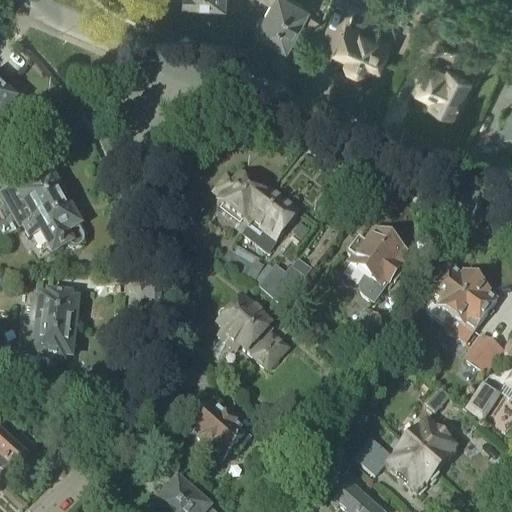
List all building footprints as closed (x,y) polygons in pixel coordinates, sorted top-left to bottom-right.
[(263,0),(270,4),(256,30),(285,46),(306,8),(292,0),(263,0)] [(374,71),(386,45),(363,34),(371,17),(363,13),(369,0),(333,0),(355,10),(348,28),(336,54),(345,58),(343,62),(346,68),(355,73),(362,70),(363,67),(367,68),(374,71)] [(426,32),(445,41),(460,12),(440,3),(426,32)] [(441,112),(444,106),(458,113),(474,79),(462,73),(469,60),(454,52),(453,53),(440,47),(433,59),(431,58),(415,90),(430,97),(429,99),(433,101),(430,107),(441,112)] [(511,143),(511,80),(505,94),(511,97),(511,112),(501,134),(505,139),(507,141),(511,143)] [(3,95),(0,91),(0,136),(3,139),(15,125),(8,118),(17,108),(16,107),(16,100),(10,95),(3,95)] [(269,203),(264,200),(237,179),(234,184),(226,178),(212,196),(220,202),(216,207),(248,231),(269,203)] [(65,208),(51,182),(45,186),(44,183),(25,194),(26,197),(20,200),(20,201),(13,206),(18,214),(13,216),(10,219),(9,224),(10,229),(14,232),(18,233),(21,232),(21,233),(65,208)] [(269,203),(248,231),(242,238),(267,257),(298,217),(268,194),(264,200),(269,203)] [(83,242),(82,240),(77,231),(78,231),(65,208),(21,233),(28,245),(40,237),(47,249),(52,257),(68,248),(70,251),(71,252),(73,252),(75,253),(77,252),(79,252),(81,250),(82,248),(83,246),(83,244),(83,242)] [(376,240),(373,237),(364,248),(358,243),(348,257),(354,262),(349,268),(364,279),(360,285),(358,290),(358,294),(360,299),(363,302),(373,309),(385,292),(384,291),(388,286),(389,287),(400,271),(399,271),(402,267),(399,265),(403,259),(386,246),(386,242),(380,238),(376,240)] [(253,265),(257,268),(260,264),(237,251),(233,258),(252,268),(253,265)] [(252,268),(233,258),(228,255),(217,269),(244,282),(252,268)] [(252,288),(261,273),(262,270),(257,268),(253,265),(252,268),(244,282),(243,283),(252,288)] [(274,271),(258,293),(282,311),(304,282),(290,272),(285,278),(274,271)] [(442,332),(444,330),(444,329),(477,284),(469,278),(465,279),(463,277),(461,280),(452,274),(428,306),(421,316),(442,332)] [(444,329),(444,330),(466,346),(472,338),(495,305),(488,299),(489,297),(488,296),(488,292),(477,284),(444,329)] [(35,331),(72,335),(72,332),(74,330),(75,323),(73,321),(75,307),(68,307),(68,302),(46,300),(45,304),(29,302),(28,313),(26,330),(35,331)] [(270,329),(240,302),(226,318),(223,316),(220,316),(217,320),(217,323),(220,325),(216,329),(246,356),(251,360),(248,362),(267,379),(288,355),(271,341),(265,335),(270,329)] [(354,336),(368,346),(383,327),(369,316),(354,336)] [(69,364),(70,350),(72,347),(73,340),(72,338),(72,335),(35,331),(26,330),(19,329),(16,358),(39,360),(39,364),(61,367),(62,363),(69,364)] [(499,361),(502,356),(479,340),(462,364),(484,381),(499,361)] [(507,366),(511,357),(511,345),(510,345),(502,356),(499,361),(507,366)] [(361,356),(351,349),(342,361),(352,368),(361,356)] [(414,371),(423,360),(415,354),(406,365),(414,371)] [(414,371),(421,377),(430,367),(423,360),(414,371)] [(482,425),(499,399),(483,388),(465,414),(482,425)] [(440,394),(425,410),(434,418),(440,411),(449,402),(440,394)] [(314,434),(278,403),(264,418),(300,450),(314,434)] [(225,420),(213,410),(188,439),(197,447),(190,455),(205,468),(212,460),(221,468),(231,457),(243,468),(250,460),(238,449),(247,439),(236,430),(239,425),(228,416),(225,420)] [(405,448),(437,477),(448,465),(447,464),(455,455),(446,446),(447,446),(436,436),(435,437),(424,427),(405,448)] [(0,483),(2,485),(9,477),(11,480),(24,467),(24,466),(36,453),(19,438),(8,451),(0,443),(0,483)] [(406,491),(406,490),(416,498),(424,489),(425,490),(437,477),(405,448),(392,462),(370,443),(352,462),(374,482),(384,471),(395,480),(395,481),(406,491)] [(351,471),(331,452),(321,464),(341,482),(351,471)] [(316,502),(329,489),(303,464),(290,478),(316,502)] [(207,511),(177,485),(158,505),(154,506),(150,511),(149,511),(207,511)] [(370,511),(349,493),(331,511),(370,511)]
